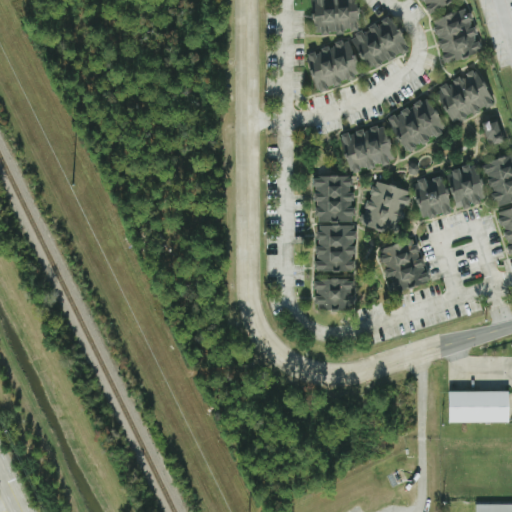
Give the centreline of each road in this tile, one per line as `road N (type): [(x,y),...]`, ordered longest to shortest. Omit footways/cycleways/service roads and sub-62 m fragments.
road 1 (residential): [(325,377),(300,378),(260,343),(243,284),(251,0)]
road 2 (residential): [(325,377),(511,324)]
